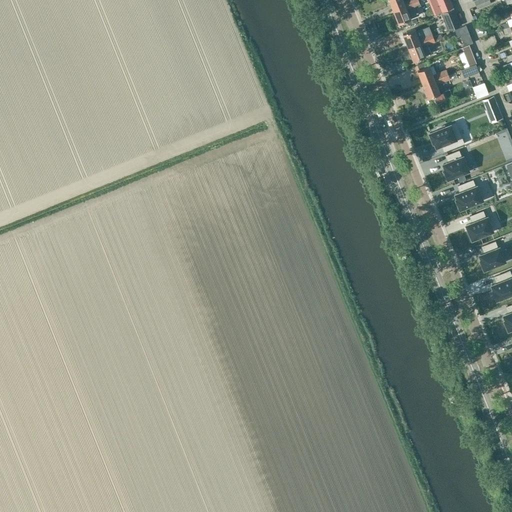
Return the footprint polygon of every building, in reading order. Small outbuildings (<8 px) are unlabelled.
[(389,0),(393,10),(418,0),(417,0),(389,0)] [(418,0),(393,10),(399,24),(411,19),(410,19),(419,15),(416,8),(420,6),(418,0)] [(437,0),(442,12),(453,8),(449,0),(437,0)] [(489,0),(475,0),(473,1),(477,9),(490,4),(489,0)] [(443,13),(450,31),(454,30),(461,27),(453,9),(443,13)] [(511,25),(511,10),(510,12),(511,15),(511,18),(506,21),(507,22),(501,25),(503,30),(510,26),(511,25)] [(416,19),(403,24),(405,27),(417,23),(416,19)] [(454,30),(457,37),(468,33),(465,25),(461,27),(454,30)] [(414,29),(402,34),(408,48),(432,38),(431,33),(428,26),(415,31),(414,29)] [(510,26),(503,30),(504,34),(511,32),(510,26)] [(460,37),(455,39),(457,45),(463,43),(460,37)] [(432,38),(408,48),(413,61),(425,57),(425,56),(431,54),(427,45),(434,42),(432,38)] [(469,66),(475,64),(476,63),(469,45),(462,48),(469,66)] [(419,71),(429,67),(427,62),(417,66),(419,71)] [(461,69),(463,76),(478,70),(475,64),(469,66),(461,69)] [(417,72),(423,85),(448,75),(446,70),(433,76),(429,67),(419,71),(417,72)] [(448,75),(423,85),(428,98),(432,97),(435,103),(445,99),(442,92),(440,93),(437,85),(449,80),(448,75)] [(484,82),(472,87),(477,98),(479,97),(486,94),(488,93),(484,82)] [(492,96),(482,100),(486,111),(497,106),(492,96)] [(437,130),(429,133),(433,142),(434,142),(436,147),(441,145),(444,151),(463,143),(455,123),(445,127),(444,125),(437,128),(437,130)] [(448,162),(443,164),(445,169),(444,169),(447,179),(468,170),(462,156),(461,157),(458,151),(445,156),(448,162)] [(460,192),(455,194),(457,199),(456,200),(459,209),(482,200),(476,186),(475,186),(472,180),(457,186),(460,192)] [(472,223),(466,225),(472,239),(492,231),(486,217),(485,217),(483,211),(470,216),(472,223)] [(484,253),(479,255),(481,260),(480,260),(484,269),(504,261),(498,247),(497,248),(495,241),(482,246),(484,253)] [(496,283),(491,285),(493,290),(492,290),(496,299),(502,297),(503,299),(510,296),(509,294),(511,292),(511,276),(511,277),(509,270),(494,277),(496,283)] [(508,313),(503,315),(505,320),(504,321),(508,330),(511,327),(511,304),(506,307),(508,313)]
